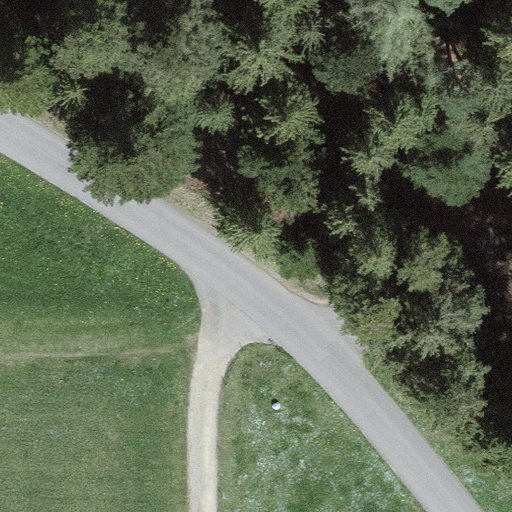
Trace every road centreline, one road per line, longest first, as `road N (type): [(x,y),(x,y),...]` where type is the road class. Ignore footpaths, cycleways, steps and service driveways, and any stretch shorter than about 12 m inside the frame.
road 1 (unclassified): [(455,511),(331,365),(246,286),(0,129)]
road 2 (track): [(246,286),(167,332),(0,335)]
road 3 (track): [(208,511),(208,376),(246,286)]
road 4 (track): [(331,365),(400,327),(511,297)]
